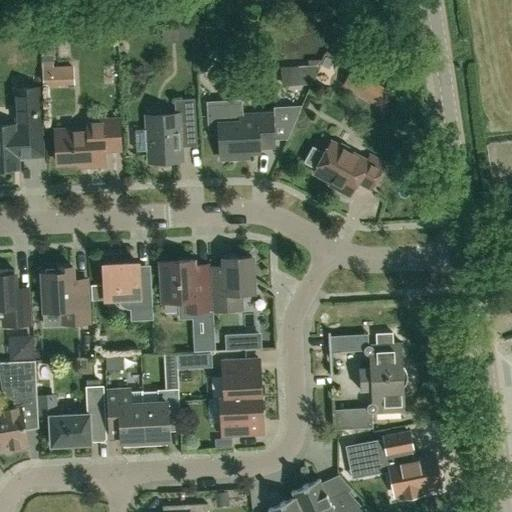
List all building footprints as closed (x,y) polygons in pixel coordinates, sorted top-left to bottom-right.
[(319,65),(280,68),(281,86),(311,84),(319,65)] [(43,86),(75,85),(74,66),(42,68),(43,86)] [(353,73),(346,91),(383,105),(390,86),(353,73)] [(13,87),(14,124),(0,125),(0,169),(18,169),(17,157),(42,156),(38,86),(13,87)] [(149,162),(182,160),(181,144),(184,141),(196,140),(194,98),(174,100),(174,114),(146,115),(147,129),(135,130),(136,153),(148,152),(149,162)] [(239,102),(206,103),(208,126),(218,126),(220,158),(248,157),(248,152),(258,152),(258,147),(273,146),(272,142),(271,115),(257,115),(240,116),(239,102)] [(103,150),(119,149),(118,120),(87,121),(88,131),(75,132),(75,130),(55,131),(57,163),(86,161),(86,165),(104,164),(103,150)] [(313,145),(303,162),(315,169),(314,173),(343,188),(341,191),(349,195),(357,181),(370,189),(384,164),(369,156),(366,161),(350,153),(348,148),(340,144),(335,145),(330,142),(325,152),(313,145)] [(223,258),(224,265),(210,266),(212,310),(240,309),(240,293),(253,293),(251,257),(239,257),(236,253),(229,254),(226,258),(223,258)] [(178,265),(161,266),(162,301),(179,300),(180,318),(193,317),(208,316),(208,311),(206,280),(194,281),(193,265),(192,260),(178,261),(178,265)] [(103,265),(104,285),(91,285),(92,300),(117,299),(117,303),(123,307),(126,309),(129,309),(130,320),(152,319),(150,274),(137,275),(131,271),(131,263),(103,265)] [(58,324),(88,323),(86,278),(72,278),(71,266),(57,267),(57,272),(42,273),(44,311),(58,310),(58,324)] [(14,269),(0,269),(0,316),(3,316),(4,325),(28,324),(26,288),(15,289),(14,269)] [(213,332),(194,333),(195,348),(214,347),(213,332)] [(367,333),(335,335),(336,351),(363,350),(363,351),(363,352),(364,353),(365,354),(366,354),(367,354),(368,355),(369,367),(358,368),(358,379),(389,377),(389,387),(403,386),(405,384),(406,381),(406,379),(406,376),(406,374),(405,371),(404,369),(402,367),(401,347),(393,348),(392,343),(392,332),(375,333),(376,344),(376,349),(373,349),(373,348),(372,346),(370,345),(369,344),(368,344),(367,344),(367,333)] [(219,399),(261,396),(259,359),(221,361),(223,397),(219,397),(219,399)] [(9,395),(3,396),(5,409),(0,409),(0,437),(2,447),(6,446),(7,449),(22,447),(22,444),(27,443),(24,429),(23,423),(20,406),(37,403),(35,377),(35,361),(0,362),(0,368),(11,368),(13,382),(7,383),(9,395)] [(366,407),(339,409),(340,429),(372,427),(371,412),(372,412),(373,411),(374,411),(374,410),(375,410),(375,409),(376,408),(376,407),(380,407),(380,412),(396,411),(396,406),(404,406),(403,386),(389,387),(389,377),(358,379),(359,390),(370,389),(370,402),(369,402),(368,403),(367,404),(366,404),(366,405),(366,406),(366,407)] [(57,414),(49,415),(50,445),(90,443),(90,439),(90,431),(104,430),(102,386),(100,386),(87,387),(86,387),(87,413),(57,414)] [(142,403),(144,441),(144,445),(165,444),(165,440),(168,440),(167,411),(179,410),(178,388),(156,389),(157,402),(142,403)] [(144,441),(142,403),(142,390),(106,392),(108,440),(120,439),(120,441),(123,441),(124,445),(144,445),(144,441)] [(221,436),(263,433),(261,396),(219,399),(221,436)] [(384,436),(345,444),(348,461),(365,457),(366,464),(388,460),(389,468),(394,493),(400,492),(401,496),(422,492),(421,488),(440,484),(434,454),(414,458),(408,430),(384,435),(384,436)] [(328,498),(321,482),(320,479),(292,491),(295,497),(301,511),(365,511),(346,490),(328,498)] [(301,511),(295,497),(268,509),(268,511),(301,511)] [(207,511),(207,503),(180,504),(180,511),(207,511)]
